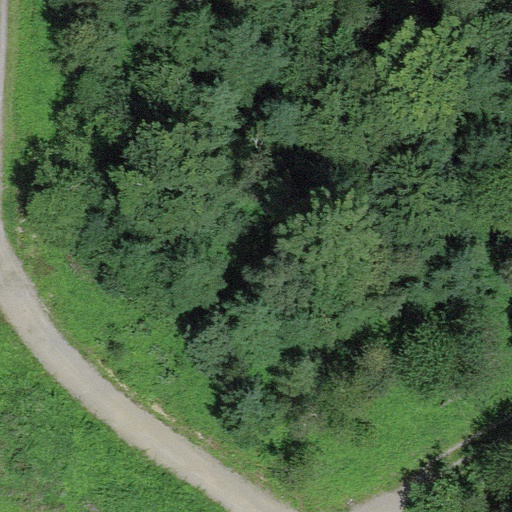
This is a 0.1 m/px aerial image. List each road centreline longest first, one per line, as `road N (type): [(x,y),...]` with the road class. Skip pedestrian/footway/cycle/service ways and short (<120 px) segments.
road 1 (track): [(273,511),(193,464),(97,390),(32,323),(0,238)]
road 2 (track): [(390,511),(511,374)]
